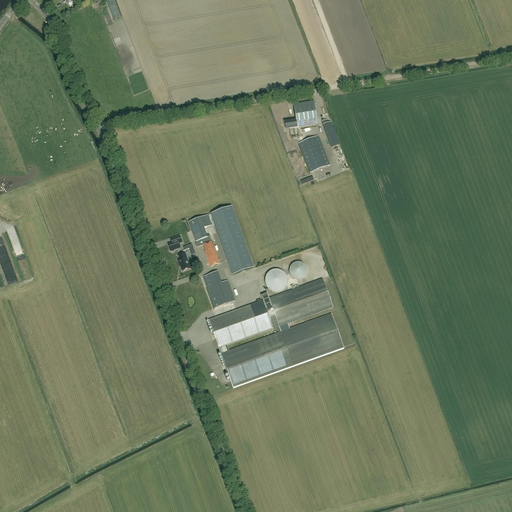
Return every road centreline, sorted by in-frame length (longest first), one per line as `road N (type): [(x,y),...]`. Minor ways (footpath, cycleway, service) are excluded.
road 1 (unclassified): [(245,511),(98,129)]
road 2 (unclassified): [(98,129),(316,90)]
road 3 (track): [(316,90),(511,57)]
road 4 (unclassified): [(98,129),(46,15),(30,0)]
